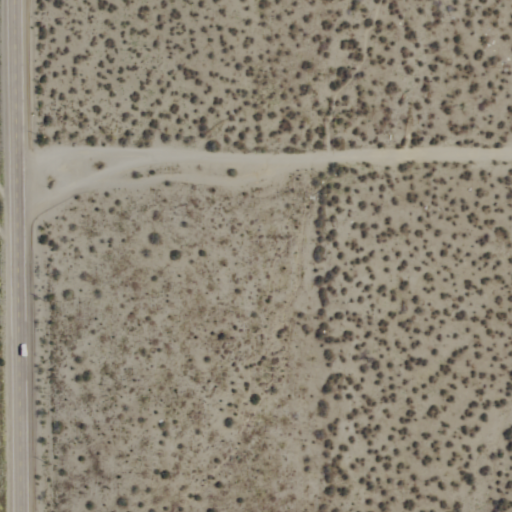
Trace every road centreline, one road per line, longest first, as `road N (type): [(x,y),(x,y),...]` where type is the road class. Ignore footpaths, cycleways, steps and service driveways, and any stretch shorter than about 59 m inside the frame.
road 1 (tertiary): [(21,511),(26,157),(19,0)]
road 2 (residential): [(511,155),(26,157)]
